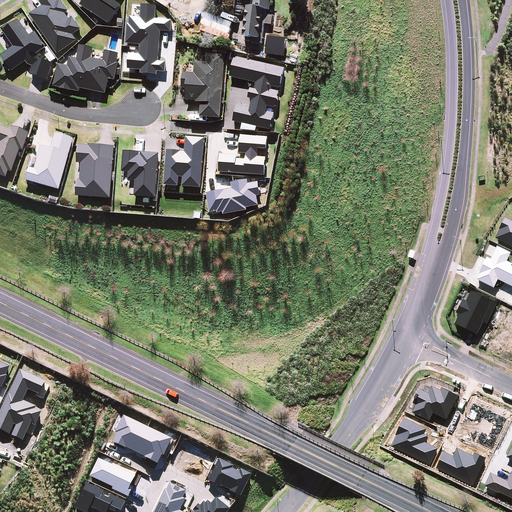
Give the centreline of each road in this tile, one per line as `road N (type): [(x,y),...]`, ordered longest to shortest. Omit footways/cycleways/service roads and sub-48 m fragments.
road 1 (primary): [(431,511),(0,300)]
road 2 (residential): [(462,0),(462,160),(448,239),(435,259)]
road 3 (residential): [(435,259),(431,238),(452,121),(448,0)]
road 4 (residential): [(284,511),(351,430),(406,336)]
road 5 (residential): [(0,86),(74,112),(143,107)]
